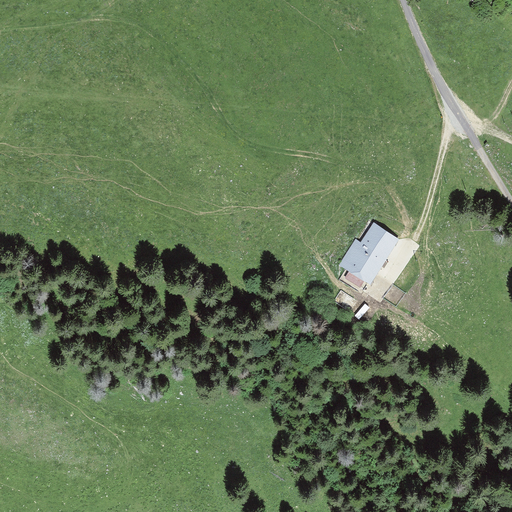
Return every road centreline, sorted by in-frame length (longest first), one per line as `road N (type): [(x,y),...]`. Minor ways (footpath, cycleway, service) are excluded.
road 1 (track): [(85,16),(130,19),(163,40),(253,145),(358,167),(387,182),(419,234)]
road 2 (track): [(415,244),(454,106)]
road 3 (unclassified): [(404,0),(468,128)]
